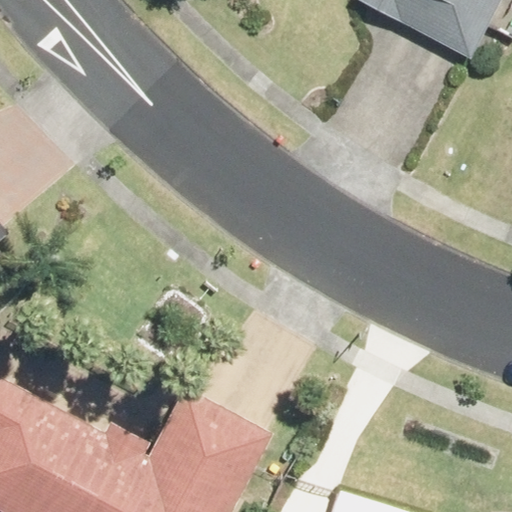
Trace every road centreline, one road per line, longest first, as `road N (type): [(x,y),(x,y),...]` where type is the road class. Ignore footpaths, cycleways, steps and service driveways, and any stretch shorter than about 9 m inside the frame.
road 1 (residential): [(153,106),(267,208),(375,273),(511,327)]
road 2 (residential): [(153,106),(70,51),(18,0)]
road 3 (residential): [(87,0),(153,106)]
